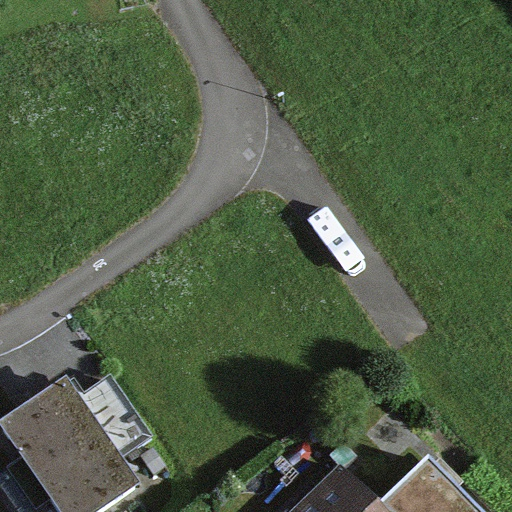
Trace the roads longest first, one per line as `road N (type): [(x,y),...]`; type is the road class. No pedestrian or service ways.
road 1 (residential): [(270,144),(108,268),(0,328)]
road 2 (residential): [(270,144),(406,323)]
road 3 (residential): [(179,0),(270,144)]
